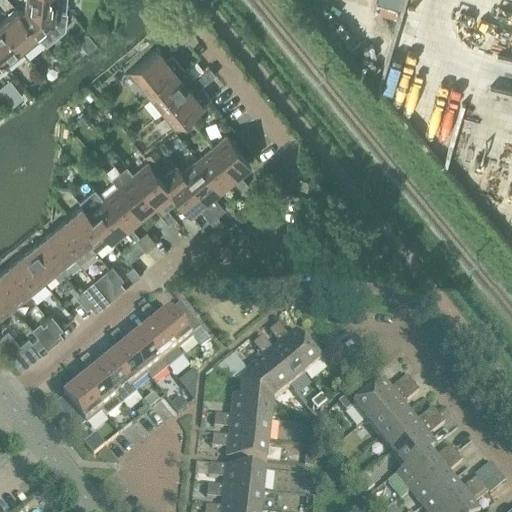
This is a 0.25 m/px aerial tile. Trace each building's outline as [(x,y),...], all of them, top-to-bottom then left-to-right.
[(26,0),(25,7),(65,11),(66,0),(26,0)] [(374,0),(374,1),(389,9),(393,0),(374,0)] [(64,12),(65,11),(25,7),(25,9),(20,13),(18,10),(17,11),(40,39),(44,45),(65,30),(67,13),(64,12)] [(23,52),(40,39),(17,11),(0,25),(23,52)] [(0,57),(7,66),(23,52),(0,25),(0,24),(0,57)] [(182,70),(170,55),(163,60),(154,49),(131,67),(140,79),(137,81),(149,96),(182,70)] [(200,87),(203,84),(198,77),(192,82),(189,79),(192,76),(185,68),(182,70),(149,96),(162,112),(188,90),(191,94),(200,87)] [(198,77),(203,84),(214,75),(209,68),(198,77)] [(484,76),(483,94),(511,95),(511,90),(505,90),(505,77),(484,76)] [(174,127),(210,99),(200,87),(191,94),(188,90),(162,112),(174,127)] [(227,135),(213,147),(234,174),(230,177),(235,183),(242,177),(237,171),(249,162),(227,135)] [(197,159),(219,186),(230,177),(234,174),(213,147),(197,159)] [(214,212),(217,217),(225,210),(211,193),(219,186),(197,159),(182,172),(203,199),(207,196),(212,202),(205,207),(211,215),(214,212)] [(148,162),(133,173),(171,221),(174,218),(161,203),(165,200),(167,202),(175,196),(170,189),(166,184),(160,177),(148,162)] [(176,165),(160,177),(166,184),(170,189),(175,196),(188,211),(196,205),(210,222),(217,217),(214,212),(211,215),(205,207),(212,202),(207,196),(203,199),(182,172),(176,165)] [(127,166),(111,179),(117,186),(118,185),(141,213),(151,204),(167,224),(171,221),(133,173),(127,166)] [(249,186),(242,177),(235,183),(242,191),(249,186)] [(117,186),(103,197),(126,225),(128,223),(141,213),(118,185),(117,186)] [(96,188),(79,202),(83,207),(84,207),(109,238),(121,229),(125,233),(132,228),(128,223),(126,225),(103,197),(96,188)] [(93,251),(109,238),(84,207),(83,207),(68,220),(93,251)] [(78,263),(93,251),(68,220),(53,232),(74,257),(78,263)] [(132,228),(125,233),(133,243),(139,237),(132,228)] [(64,265),(74,257),(53,232),(38,244),(64,276),(70,271),(64,265)] [(59,280),(64,276),(38,244),(23,256),(43,282),(53,273),(59,280)] [(28,293),(43,282),(23,256),(8,268),(28,293)] [(111,278),(118,272),(112,266),(106,272),(111,278)] [(139,278),(140,276),(133,267),(126,272),(134,282),(139,278)] [(0,289),(13,306),(28,293),(8,268),(0,274),(0,289)] [(118,272),(111,278),(117,285),(124,280),(118,272)] [(0,316),(13,306),(0,289),(0,316)] [(83,290),(76,296),(80,302),(87,296),(83,290)] [(87,310),(94,304),(87,296),(80,302),(87,310)] [(175,352),(190,339),(189,338),(199,330),(179,305),(158,322),(154,325),(175,352)] [(147,309),(140,315),(146,321),(153,315),(147,309)] [(45,321),(49,327),(56,321),(52,315),(45,321)] [(151,328),(140,337),(167,371),(181,360),(175,352),(154,325),(158,322),(153,315),(146,321),(151,328)] [(49,327),(56,335),(63,329),(56,321),(49,327)] [(272,352),(295,383),(320,363),(297,332),(288,339),(278,326),(269,334),(279,346),(272,351),(272,352)] [(117,334),(110,339),(115,346),(122,340),(117,334)] [(32,342),(38,350),(44,345),(38,337),(32,342)] [(152,383),(167,371),(140,337),(128,347),(125,349),(146,375),(152,383)] [(272,352),(272,351),(262,339),(253,347),(263,359),(246,371),(251,377),(241,384),(272,400),(295,383),(272,352)] [(121,352),(109,362),(130,388),(146,375),(125,349),(128,347),(122,340),(115,346),(121,352)] [(86,359),(80,364),(85,371),(92,365),(86,359)] [(136,396),(130,388),(109,362),(97,372),(94,375),(120,408),(136,396)] [(92,365),(85,371),(90,377),(79,387),(100,413),(105,420),(120,408),(94,375),(97,372),(92,365)] [(194,403),(197,377),(193,372),(178,385),(194,403)] [(364,383),(338,405),(346,414),(353,408),(365,424),(396,399),(401,395),(412,386),(406,379),(395,388),(399,392),(394,396),(390,392),(383,383),(371,392),(367,386),(364,383)] [(270,423),(272,400),(241,384),(239,399),(233,398),(232,419),(270,423)] [(396,399),(365,424),(378,440),(409,415),(403,407),(399,402),(404,398),(407,403),(418,394),(412,386),(401,395),(396,399)] [(68,424),(75,433),(100,413),(79,387),(63,399),(77,416),(68,424)] [(317,412),(326,404),(322,399),(321,398),(311,405),(313,406),(317,412)] [(177,415),(187,407),(181,399),(171,407),(177,415)] [(409,415),(378,440),(391,456),(422,431),(427,427),(439,418),(432,410),(421,420),(425,424),(420,428),(416,424),(409,415)] [(270,423),(232,419),(215,417),(214,429),(230,431),(230,439),(268,443),(270,423)] [(422,431),(391,456),(404,471),(416,462),(416,463),(428,453),(435,447),(428,439),(425,434),(429,430),(433,435),(444,425),(439,418),(427,427),(422,431)] [(344,419),(332,426),(339,436),(351,428),(344,419)] [(458,443),(465,432),(453,424),(446,435),(458,443)] [(268,443),(230,439),(213,438),(212,449),(229,451),(228,460),(266,463),(268,443)] [(404,471),(396,477),(410,494),(441,469),(446,465),(457,457),(450,448),(439,457),(443,462),(439,466),(435,461),(428,453),(416,463),(416,462),(404,471)] [(441,469),(410,494),(423,510),(454,485),(447,476),(443,472),(448,468),(451,472),(462,463),(457,457),(446,465),(441,469)] [(226,488),(265,492),(266,473),(228,469),(210,467),(209,479),(227,481),(226,488)] [(355,484),(364,496),(374,488),(365,476),(355,484)] [(454,485),(423,510),(424,511),(453,511),(467,501),(471,498),(482,488),(475,480),(465,489),(469,495),(464,498),(460,493),(454,485)] [(30,511),(31,511),(54,496),(48,487),(25,504),(30,511)] [(265,492),(226,488),(226,490),(207,488),(206,500),(225,502),(225,507),(263,510),(265,492)] [(467,501),(453,511),(475,511),(472,508),(469,504),(474,501),(477,504),(488,495),(482,488),(471,498),(467,501)]
